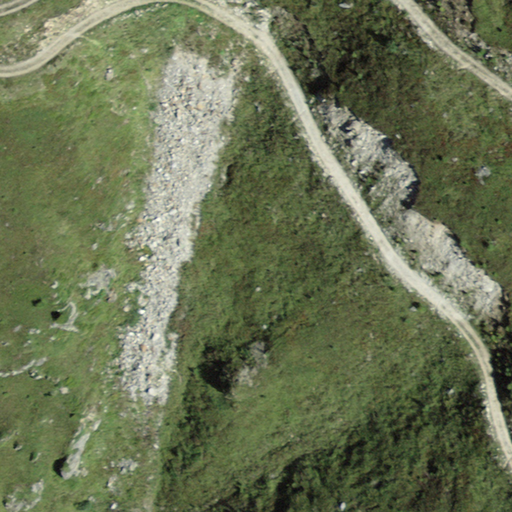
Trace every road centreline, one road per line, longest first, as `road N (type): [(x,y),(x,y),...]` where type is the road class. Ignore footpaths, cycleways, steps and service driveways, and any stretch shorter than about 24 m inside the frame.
road 1 (track): [(190,0),(242,26),(273,53),(314,139),(387,251),(458,317),(483,355),(511,456)]
road 2 (track): [(0,71),(39,59),(85,24),(139,0)]
road 3 (track): [(511,95),(403,0)]
